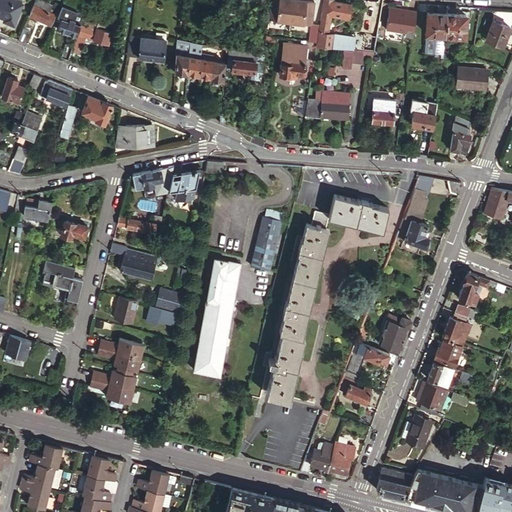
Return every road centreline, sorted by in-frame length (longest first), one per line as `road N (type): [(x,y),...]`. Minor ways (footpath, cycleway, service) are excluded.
road 1 (residential): [(449,249),(355,501)]
road 2 (unclassified): [(0,44),(247,145)]
road 3 (residential): [(247,145),(478,175)]
road 4 (tertiary): [(132,446),(355,501)]
road 5 (unclassified): [(75,342),(113,167)]
road 6 (residential): [(113,167),(247,145)]
